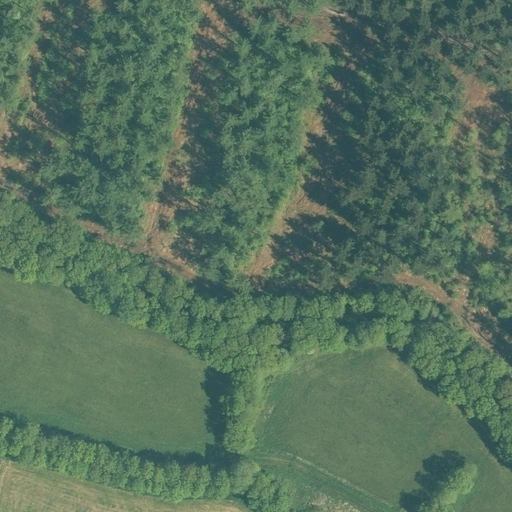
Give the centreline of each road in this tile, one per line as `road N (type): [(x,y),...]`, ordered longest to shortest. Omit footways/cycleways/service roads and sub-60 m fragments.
road 1 (track): [(418,314),(209,310),(0,215)]
road 2 (track): [(319,0),(511,54)]
